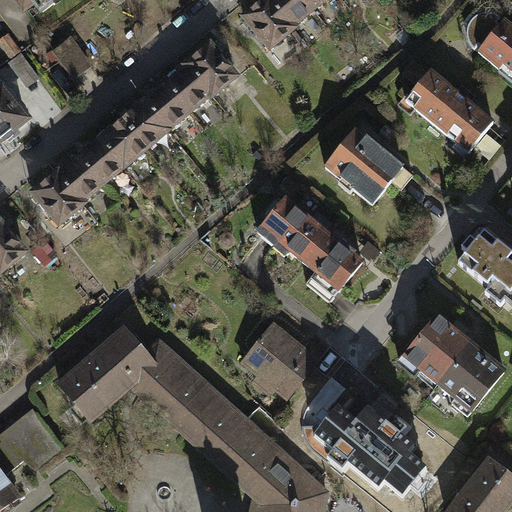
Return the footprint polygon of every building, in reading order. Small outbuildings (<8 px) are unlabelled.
[(37,0),(15,0),(23,11),(37,0)] [(294,29),(293,27),(270,0),(269,0),(266,0),(242,20),(268,51),(294,29)] [(293,27),(313,10),(304,0),(270,0),(293,27)] [(304,0),(313,10),(324,0),(304,0)] [(482,48),(478,53),(500,71),(503,67),(511,73),(511,27),(504,21),(500,25),(495,23),(499,18),(493,14),(486,13),(479,14),(474,19),(470,24),(467,30),(467,38),(469,44),(474,49),(478,44),(482,48)] [(7,35),(0,40),(0,45),(9,58),(19,51),(7,35)] [(72,40),(53,53),(72,78),(90,65),(72,40)] [(187,68),(210,96),(213,99),(237,78),(210,46),(186,67),(187,68)] [(20,54),(4,65),(23,95),(39,85),(20,54)] [(165,86),(189,114),(210,96),(187,68),(165,86)] [(429,73),(406,103),(471,154),(494,125),(467,104),(470,99),(458,90),(455,93),(429,73)] [(189,114),(165,86),(144,104),(167,132),(189,114)] [(2,90),(0,91),(0,140),(1,141),(27,121),(12,103),(17,99),(9,89),(4,93),(2,90)] [(167,132),(144,104),(123,122),(146,150),(167,132)] [(146,150),(123,122),(100,141),(123,168),(146,150)] [(355,131),(324,170),(371,207),(389,184),(393,188),(407,172),(355,131)] [(490,165),(505,143),(489,132),(474,153),(490,165)] [(123,168),(100,141),(79,158),(102,186),(123,168)] [(102,186),(79,158),(58,176),(81,204),(102,186)] [(81,204),(58,176),(56,174),(32,193),(59,225),(82,205),(81,204)] [(300,262),(325,233),(311,221),(286,199),(257,234),(274,248),(278,243),(300,262)] [(318,213),(311,221),(325,233),(331,224),(318,213)] [(0,273),(1,274),(25,253),(0,223),(0,273)] [(325,233),(300,262),(315,274),(334,290),(338,293),(363,264),(325,233)] [(511,255),(484,233),(475,242),(470,240),(463,249),(468,254),(459,264),(489,288),(485,294),(499,305),(511,289),(511,255)] [(334,290),(315,274),(306,285),(325,301),(334,290)] [(419,370),(436,384),(468,347),(460,341),(463,337),(438,317),(399,362),(415,375),(419,370)] [(318,361),(274,325),(241,364),(285,400),(318,361)] [(135,391),(139,393),(172,357),(157,343),(143,353),(123,331),(108,343),(58,387),(91,424),(130,388),(135,391)] [(476,355),(468,347),(436,384),(455,400),(451,405),(465,416),(504,371),(479,351),(476,355)] [(322,511),(327,493),(172,357),(139,393),(259,503),(256,511),(322,511)] [(369,469),(399,433),(376,414),(379,411),(358,394),(325,434),(369,469)] [(34,413),(0,438),(0,473),(2,477),(28,458),(35,468),(61,448),(34,413)] [(511,477),(489,461),(450,511),(503,511),(511,501),(511,477)] [(0,473),(0,511),(2,511),(20,500),(2,477),(0,473)]
